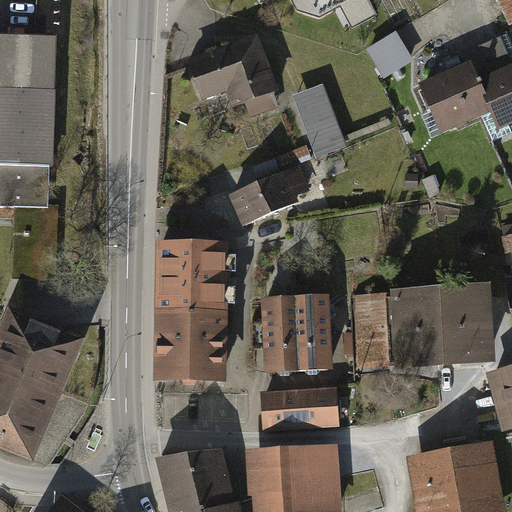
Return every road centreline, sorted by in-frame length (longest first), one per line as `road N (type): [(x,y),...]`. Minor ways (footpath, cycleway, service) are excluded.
road 1 (primary): [(127,434),(131,0)]
road 2 (residential): [(127,434),(237,442),(375,437),(392,511)]
road 3 (residential): [(134,470),(61,480),(0,472)]
